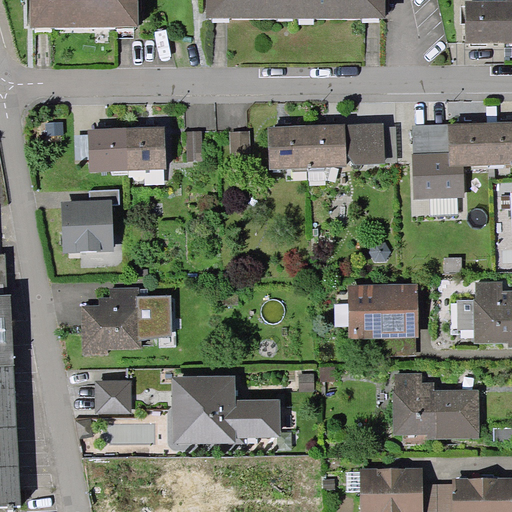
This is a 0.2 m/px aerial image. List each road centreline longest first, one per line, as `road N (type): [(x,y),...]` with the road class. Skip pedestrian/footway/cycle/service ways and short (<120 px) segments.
road 1 (residential): [(511,88),(1,86)]
road 2 (residential): [(1,86),(76,511)]
